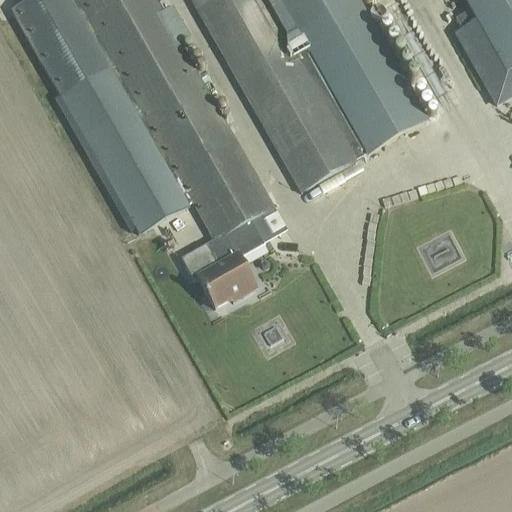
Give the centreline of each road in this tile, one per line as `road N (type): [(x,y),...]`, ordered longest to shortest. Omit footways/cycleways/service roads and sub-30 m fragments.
road 1 (unclassified): [(511,323),(158,509)]
road 2 (tertiary): [(228,511),(511,366)]
road 3 (unclassified): [(317,511),(511,414)]
